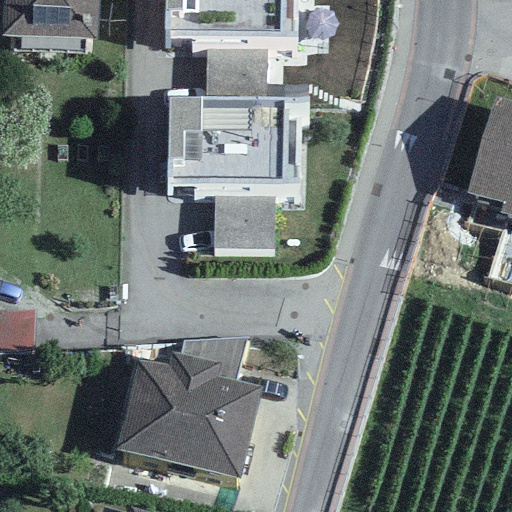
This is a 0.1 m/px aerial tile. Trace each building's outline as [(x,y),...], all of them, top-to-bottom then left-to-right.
[(97,0),(4,0),(1,45),(93,53),(97,0)] [(298,0),(166,0),(166,49),(208,49),(267,50),(297,51),(298,0)] [(265,118),(267,50),(208,49),(205,117),(265,118)] [(511,110),(497,106),(470,199),(505,209),(503,218),(511,220),(511,110)] [(205,117),(169,116),(167,198),(214,200),(273,200),(298,201),(300,135),(311,135),(312,120),(265,118),(205,117)] [(272,260),(273,200),(214,200),(213,259),(272,260)] [(34,315),(0,313),(0,350),(31,348),(34,315)] [(184,347),(180,364),(224,375),(220,388),(235,392),(246,345),(184,347)] [(166,375),(140,368),(116,459),(242,491),(265,399),(235,392),(220,388),(224,375),(180,364),(170,361),(166,375)]
